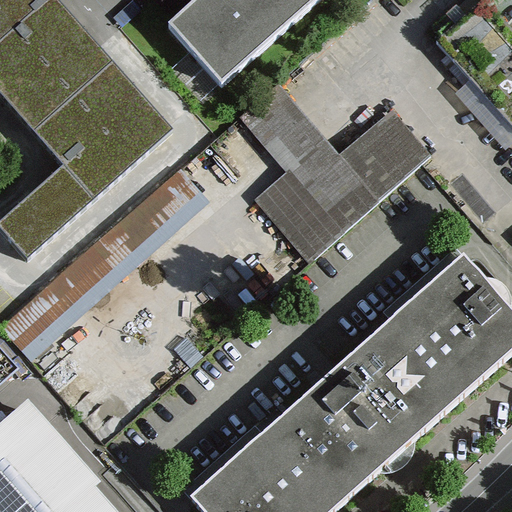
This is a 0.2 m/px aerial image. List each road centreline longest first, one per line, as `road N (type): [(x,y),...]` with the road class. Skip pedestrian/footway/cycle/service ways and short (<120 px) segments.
road 1 (unknown): [(124,511),(0,384)]
road 2 (unknown): [(431,0),(321,100)]
